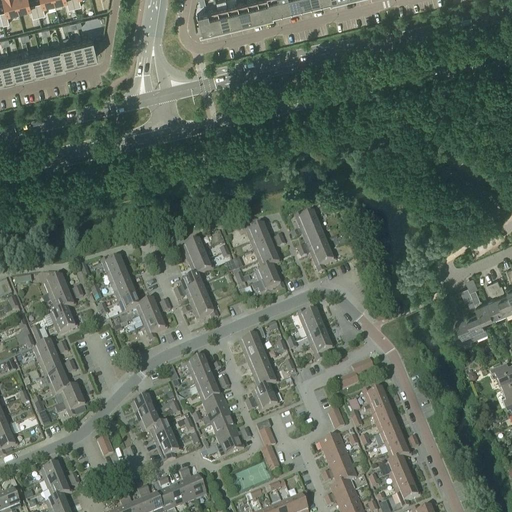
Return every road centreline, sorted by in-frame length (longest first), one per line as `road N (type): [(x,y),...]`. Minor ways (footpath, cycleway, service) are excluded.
road 1 (primary): [(511,12),(167,95)]
road 2 (primary): [(167,135),(511,52)]
road 3 (residential): [(101,474),(134,462),(159,471),(192,458),(213,467),(250,451),(254,437),(220,332)]
road 4 (residential): [(186,0),(182,35),(203,49),(408,0)]
road 5 (residential): [(190,344),(148,243),(0,275)]
road 6 (residential): [(321,511),(306,453),(318,423),(309,392),(380,340)]
road 7 (residential): [(458,511),(380,340)]
road 8 (residential): [(114,0),(102,69),(0,97)]
road 9 (primary): [(0,176),(167,135)]
road 10 (primary): [(126,104),(0,135)]
